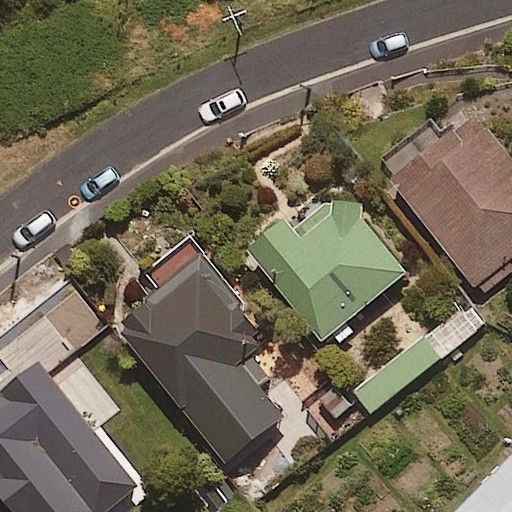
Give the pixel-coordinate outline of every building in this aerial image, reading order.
[(511,252),(511,153),(473,102),(387,166),(482,294),(511,272),(511,267),(505,258),(511,252)] [(319,334),(327,328),(337,342),(357,328),(346,314),(407,270),(342,180),(289,218),(282,208),(246,234),(319,334)] [(274,378),(249,346),(267,332),(189,232),(150,263),(161,277),(115,314),(226,456),(282,412),(262,387),(274,378)] [(484,324),(468,302),(353,387),(369,408),(484,324)] [(101,511),(140,481),(35,352),(0,380),(0,488),(19,511),(24,511),(27,510),(28,511),(101,511)] [(511,511),(511,440),(435,511),(511,511)]
